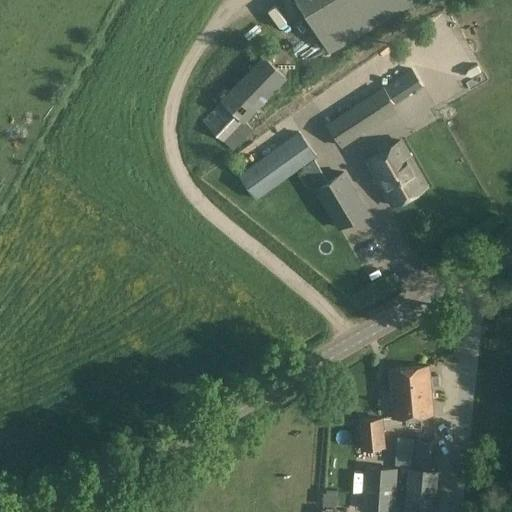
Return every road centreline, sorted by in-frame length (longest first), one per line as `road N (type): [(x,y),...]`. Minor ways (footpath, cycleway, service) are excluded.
road 1 (tertiary): [(511,247),(6,511)]
road 2 (track): [(450,511),(477,266)]
